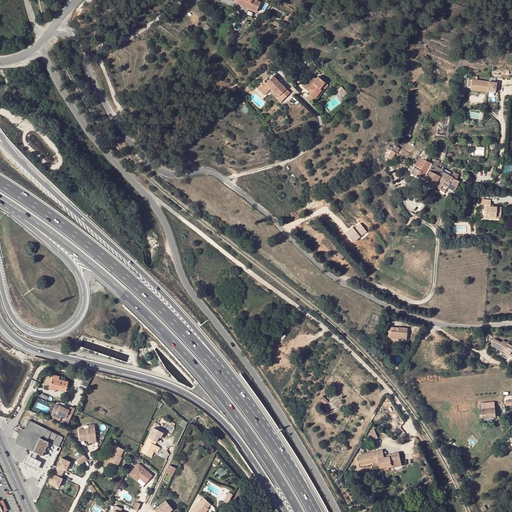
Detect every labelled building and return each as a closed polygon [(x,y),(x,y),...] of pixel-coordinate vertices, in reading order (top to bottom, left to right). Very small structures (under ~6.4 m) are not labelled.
[(260,2),(255,0),(238,0),(238,1),(247,5),(246,7),(256,11),(260,2)] [(264,95),(270,90),(271,89),(278,96),(277,97),(281,101),(290,93),(273,76),(266,83),(264,84),(263,83),(257,88),(264,95)] [(315,98),(326,83),(317,77),(316,79),(311,76),(303,86),(307,90),(308,89),(309,88),(312,90),(311,91),(310,92),(310,93),(310,94),(307,97),(311,101),(315,97),(315,98)] [(497,82),(472,79),(471,90),(487,92),(488,91),(495,92),(497,82)] [(328,85),(326,83),(315,98),(317,99),(328,85)] [(342,85),(338,89),(344,96),(348,92),(342,85)] [(270,90),(277,97),(278,96),(271,89),(270,90)] [(410,116),(405,135),(410,136),(415,118),(410,116)] [(447,187),(443,185),(445,179),(439,176),(441,172),(442,170),(431,164),(432,163),(419,157),(411,173),(419,178),(420,175),(425,177),(424,178),(436,184),(435,187),(440,189),(440,191),(444,193),(447,187)] [(449,176),(441,172),(439,176),(445,179),(443,185),(447,187),(449,183),(456,186),(459,181),(456,179),(459,174),(454,172),(452,175),(450,174),(449,176)] [(502,207),(494,206),(491,206),(491,204),(491,200),(482,199),(482,204),(485,204),(484,217),(496,218),(496,217),(501,217),(502,207)] [(360,222),(347,232),(355,243),(368,233),(360,222)] [(309,323),(307,326),(315,332),(316,329),(309,323)] [(398,341),(398,339),(390,338),(391,331),(394,332),(394,327),(388,327),(387,340),(398,341)] [(407,328),(394,327),(394,332),(391,331),(390,338),(398,339),(406,339),(407,328)] [(504,351),(503,352),(511,356),(511,345),(510,345),(502,340),(501,343),(494,339),(492,344),(498,348),(504,351)] [(53,378),(51,386),(58,388),(57,389),(67,392),(69,382),(60,380),(60,376),(55,375),(55,378),(53,378)] [(481,404),(483,418),(496,417),(494,402),(481,404)] [(57,405),(52,417),(61,421),(63,417),(68,419),(66,423),(69,425),(76,409),(72,407),(70,411),(57,405)] [(16,443),(35,452),(38,454),(43,456),(50,443),(59,447),(64,438),(30,421),(25,430),(23,429),(16,443)] [(79,431),(80,442),(88,441),(96,440),(95,426),(89,427),(89,430),(79,431)] [(151,433),(159,437),(161,438),(164,433),(154,428),(151,433)] [(123,449),(114,444),(110,451),(114,453),(112,457),(107,455),(103,463),(108,466),(110,462),(117,466),(120,461),(117,460),(120,456),(123,449)] [(383,450),(359,455),(361,465),(379,462),(380,468),(400,464),(397,453),(390,455),(390,457),(384,458),(384,456),(383,450)] [(36,459),(32,457),(29,456),(25,463),(38,470),(42,462),(36,459)] [(79,461),(77,463),(80,467),(88,460),(84,456),(79,460),(79,461)] [(61,488),(72,461),(61,457),(50,484),(61,488)] [(138,463),(129,474),(136,480),(140,475),(147,482),(153,475),(138,463)] [(175,468),(170,465),(166,473),(172,475),(175,468)] [(233,495),(228,493),(223,502),(228,504),(233,495)] [(206,507),(209,503),(204,498),(190,511),(204,511),(207,508),(206,507)] [(166,500),(154,509),(156,511),(164,511),(167,510),(169,511),(173,509),(166,500)]
